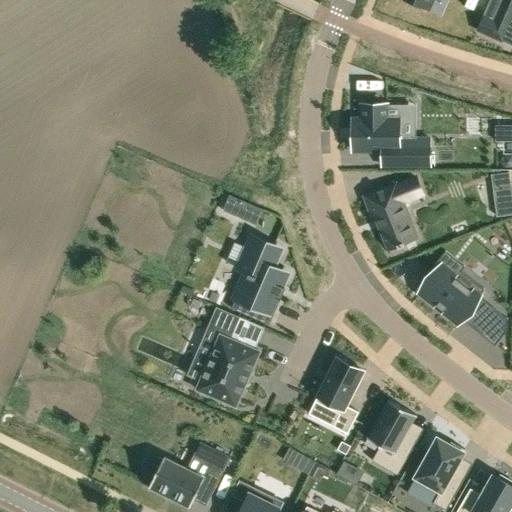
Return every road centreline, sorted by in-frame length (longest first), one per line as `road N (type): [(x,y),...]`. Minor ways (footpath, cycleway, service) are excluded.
road 1 (residential): [(340,0),(315,76),(311,148),(316,205),(340,269)]
road 2 (residential): [(340,269),(424,355),(511,416)]
road 3 (residential): [(340,269),(289,380)]
